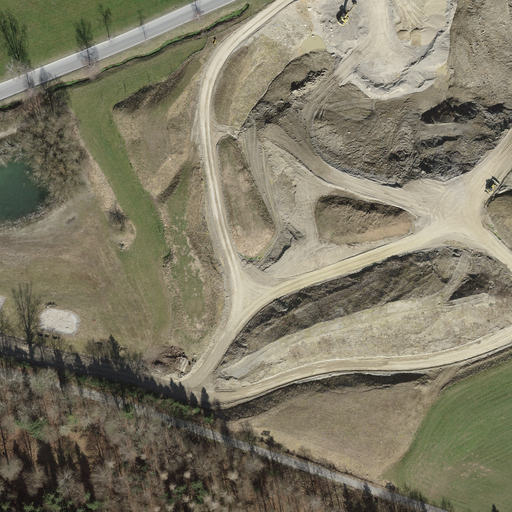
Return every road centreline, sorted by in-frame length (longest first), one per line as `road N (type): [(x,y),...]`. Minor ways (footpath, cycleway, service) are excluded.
road 1 (track): [(0,343),(183,389),(333,293),(453,248)]
road 2 (track): [(0,367),(445,511)]
road 3 (tertiary): [(224,0),(0,92)]
